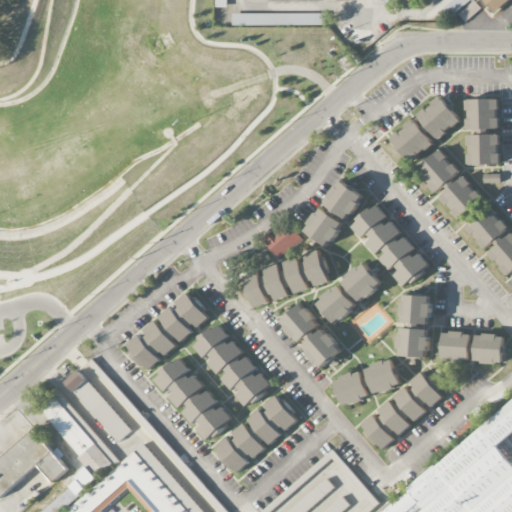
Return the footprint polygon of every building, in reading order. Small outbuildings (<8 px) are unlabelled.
[(227,7),(227,0),(215,0),(216,8),(227,7)] [(449,18),(470,0),(452,0),(442,9),(449,18)] [(511,0),(486,0),(496,12),(509,0),(511,0)] [(232,26),(325,26),(325,14),(232,14),(232,26)] [(417,117),(437,141),(461,121),(441,97),(417,117)] [(467,100),(468,130),(499,130),(498,100),(467,100)] [(435,143),(413,120),(391,140),(412,163),(435,143)] [(500,165),(499,135),(468,136),(469,165),(500,165)] [(460,172),(439,150),(417,172),(438,193),(460,172)] [(501,175),(484,175),(484,184),(501,184),(501,175)] [(461,222),(485,200),(463,177),(440,199),(461,222)] [(344,221),(366,200),(345,180),(324,201),(344,221)] [(379,203),(352,225),(404,290),(431,268),(379,203)] [(328,247),(345,224),(323,207),(305,229),(328,247)] [(466,227),(484,250),(509,231),(492,208),(466,227)] [(266,242),(279,259),(303,240),(290,223),(266,242)] [(489,255),(509,277),(511,273),(511,233),(489,255)] [(332,284),(323,252),(243,274),(252,306),(332,284)] [(317,301),(335,324),(384,285),(366,262),(317,301)] [(212,318),(190,291),(124,345),(146,371),(212,318)] [(432,294),(402,294),(402,325),(432,325),(432,294)] [(300,343),(322,324),(303,302),(281,322),(300,343)] [(220,323),(193,345),(248,409),(274,387),(220,323)] [(303,348),(323,369),(344,348),(324,328),(303,348)] [(429,357),(429,328),(400,328),(400,357),(429,357)] [(442,361),(473,362),(473,363),(504,364),(505,334),(474,333),(474,332),(443,331),(442,361)] [(180,356),(154,378),(208,443),(234,420),(180,356)] [(332,378),(342,406),(402,386),(392,358),(332,378)] [(381,451),(446,396),(424,370),(360,425),(381,451)] [(119,443),(132,431),(78,371),(65,383),(119,443)] [(205,511),(147,442),(120,464),(62,392),(41,409),(91,469),(38,511),(101,511),(128,490),(146,511),(205,511)] [(237,474),(300,419),(278,393),(215,449),(237,474)] [(511,511),(511,464),(497,445),(511,432),(511,402),(380,510),(381,511),(511,511)] [(0,458),(0,498),(39,466),(53,482),(68,470),(35,430),(0,458)] [(288,511),(310,511),(311,511),(309,510),(335,488),(328,479),(288,511)]
